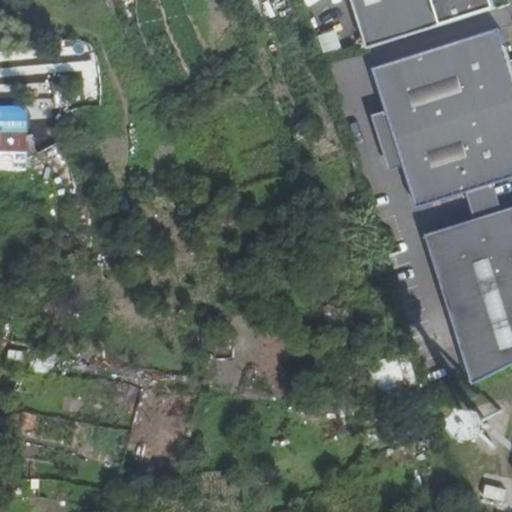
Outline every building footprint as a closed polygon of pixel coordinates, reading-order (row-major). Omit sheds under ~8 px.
[(353,0),(369,50),(499,9),(495,0),(353,0)] [(326,54),(343,48),(337,29),(320,35),(326,54)] [(419,209),(468,194),(497,185),(511,180),(511,63),(501,30),(374,70),(388,112),(406,167),(419,209)] [(0,152),(29,153),(30,105),(0,104),(0,152)] [(388,112),(374,116),(392,172),(406,167),(388,112)] [(468,194),(475,216),(504,207),(497,185),(468,194)] [(475,216),(477,220),(505,212),(504,207),(475,216)] [(428,236),(474,387),(511,366),(511,209),(505,212),(477,220),(428,236)] [(374,362),(380,392),(418,384),(412,354),(374,362)]
